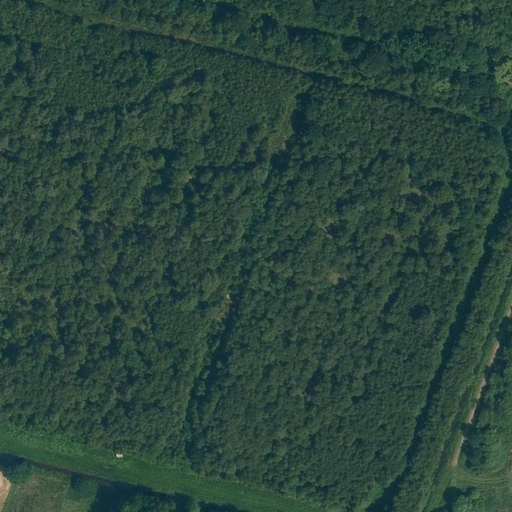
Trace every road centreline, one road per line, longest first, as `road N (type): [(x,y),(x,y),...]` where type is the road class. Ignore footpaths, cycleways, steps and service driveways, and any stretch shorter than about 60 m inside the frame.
road 1 (track): [(511,310),(453,465)]
road 2 (track): [(511,448),(492,477),(453,465),(432,511)]
